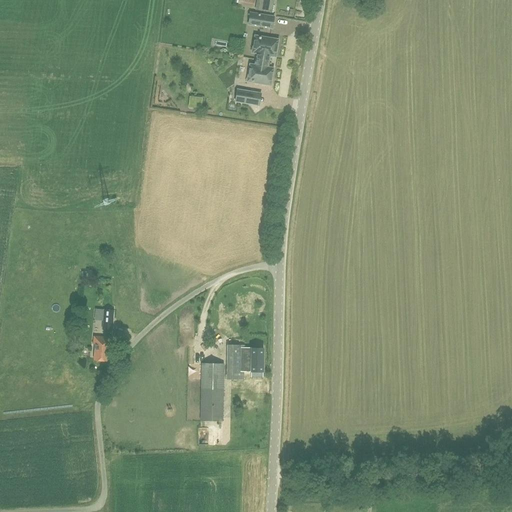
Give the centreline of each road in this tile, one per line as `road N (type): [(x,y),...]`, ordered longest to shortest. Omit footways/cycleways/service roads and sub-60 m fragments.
road 1 (tertiary): [(271,511),(280,250),(320,0)]
road 2 (track): [(273,481),(511,471)]
